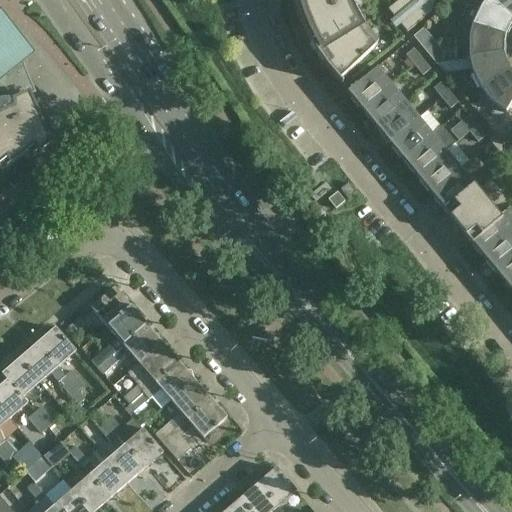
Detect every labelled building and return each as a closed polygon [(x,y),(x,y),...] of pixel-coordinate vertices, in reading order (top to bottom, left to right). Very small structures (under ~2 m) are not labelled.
[(292,0),(294,6),(300,23),(307,39),(316,55),(326,70),(337,83),(338,84),(374,50),(365,40),(357,29),(351,17),(346,6),(344,0),(292,0)] [(431,15),(435,0),(400,0),(388,10),(395,18),(390,22),(396,29),(401,26),(408,34),(431,15)] [(471,28),(506,38),(511,28),(511,26),(511,21),(489,0),(486,0),(480,8),(469,3),(460,24),(471,28)] [(511,0),(489,0),(511,21),(511,0)] [(456,63),(469,61),(505,55),(505,44),(506,40),(506,38),(471,28),(460,24),(459,24),(456,37),(456,63)] [(35,95),(36,94),(26,71),(23,57),(23,56),(23,54),(22,51),(21,48),(20,46),(19,43),(17,41),(15,38),(13,36),(11,35),(9,33),(6,32),(4,31),(4,29),(0,28),(0,174),(1,176),(10,169),(12,168),(12,167),(23,158),(28,164),(36,157),(37,158),(39,156),(38,156),(50,146),(29,97),(34,94),(35,95)] [(429,40),(422,31),(413,38),(420,47),(429,40)] [(410,71),(416,67),(422,62),(413,51),(407,56),(409,59),(404,63),(410,71)] [(481,91),(511,71),(506,61),(505,57),(505,55),(469,61),(469,62),(471,72),(481,91)] [(422,62),(416,67),(424,77),(430,72),(422,62)] [(346,94),(361,112),(391,87),(376,69),(346,94)] [(511,71),(481,91),(481,92),(488,101),(506,115),(511,104),(511,72),(511,71)] [(434,89),(443,100),(450,95),(441,84),(434,89)] [(404,104),(391,87),(361,112),(374,128),(404,104)] [(484,101),(478,93),(468,100),(474,109),(484,101)] [(450,95),(443,100),(452,111),(458,105),(450,95)] [(374,128),(388,145),(418,120),(404,104),(374,128)] [(477,128),(468,117),(462,123),(471,134),(477,128)] [(432,137),(418,120),(388,145),(402,162),(432,137)] [(477,128),(471,134),(479,144),(485,138),(477,128)] [(432,137),(402,162),(416,178),(446,154),(456,145),(442,129),(432,137)] [(504,161),(495,150),(489,156),(498,167),(504,161)] [(459,170),(446,154),(416,178),(429,195),(459,170)] [(473,187),(459,170),(429,195),(443,211),(442,211),(443,212),(473,187)] [(348,186),(340,192),(348,202),(356,195),(348,186)] [(487,204),(480,195),(478,193),(473,187),(443,212),(448,218),(450,220),(457,229),(487,204)] [(328,201),(336,211),(345,203),(338,194),(329,201),(328,201)] [(499,218),(496,215),(495,214),(487,204),(457,229),(465,239),(466,240),(471,246),(511,212),(509,209),(499,218)] [(472,246),(485,262),(511,239),(511,212),(471,246),(472,247),(472,246)] [(511,239),(485,262),(499,279),(511,267),(511,239)] [(511,294),(511,267),(499,279),(511,294)] [(128,300),(122,297),(115,289),(91,310),(108,329),(132,309),(130,307),(128,300)] [(108,329),(118,341),(92,363),(98,371),(113,358),(124,348),(148,328),(141,320),(138,312),(133,310),(132,309),(108,329)] [(65,332),(71,339),(85,327),(80,320),(65,332)] [(124,348),(140,366),(164,346),(162,344),(160,337),(154,335),(148,328),(124,348)] [(38,346),(58,369),(76,354),(61,336),(56,330),(38,346)] [(38,346),(20,361),(40,385),(51,375),(78,406),(85,400),(79,393),(66,378),(58,369),(38,346)] [(180,364),(173,356),(170,349),(165,347),(164,346),(140,366),(128,376),(139,388),(124,400),(130,407),(155,385),(180,364)] [(118,364),(113,358),(98,371),(103,376),(118,364)] [(20,361),(2,377),(22,400),(40,385),(20,361)] [(186,372),(180,364),(155,385),(130,407),(135,413),(150,401),(160,391),(172,404),(196,383),(195,381),(192,374),(186,372)] [(72,373),(66,378),(79,393),(85,387),(72,373)] [(28,406),(22,400),(2,377),(7,382),(0,388),(0,412),(9,423),(10,422),(28,406)] [(202,386),(197,384),(196,383),(172,404),(187,422),(212,401),(205,394),(202,386)] [(187,422),(176,432),(162,444),(178,462),(192,450),(182,438),(193,429),(204,441),(228,420),(226,418),(223,410),(218,408),(212,401),(187,422)] [(35,415),(47,429),(54,424),(41,409),(35,415)] [(96,413),(105,424),(117,438),(124,432),(111,418),(111,419),(102,409),(96,413)] [(0,430),(9,423),(0,412),(0,430)] [(41,435),(47,429),(35,415),(28,420),(41,435)] [(111,444),(117,438),(105,424),(98,429),(111,444)] [(162,444),(176,432),(170,425),(156,438),(162,444)] [(125,448),(146,472),(164,456),(144,432),(125,448)] [(6,439),(0,444),(0,445),(13,459),(19,454),(6,439)] [(0,459),(5,466),(13,459),(0,445),(0,459)] [(70,454),(82,468),(83,467),(89,462),(76,448),(70,453),(70,454)] [(128,487),(146,472),(125,448),(108,463),(128,487)] [(90,478),(111,502),(128,487),(108,463),(97,472),(89,462),(83,467),(82,468),(90,478)] [(27,472),(36,483),(40,479),(47,474),(37,463),(27,472)] [(259,485),(279,509),(296,494),(297,494),(276,470),(259,485)] [(88,511),(99,511),(111,502),(90,478),(72,493),(88,511)] [(39,505),(47,499),(34,484),(27,490),(39,505)] [(250,511),(275,511),(279,509),(259,485),(241,501),(250,511)] [(88,511),(72,493),(55,508),(58,511),(88,511)] [(228,511),(250,511),(241,501),(228,511)]
